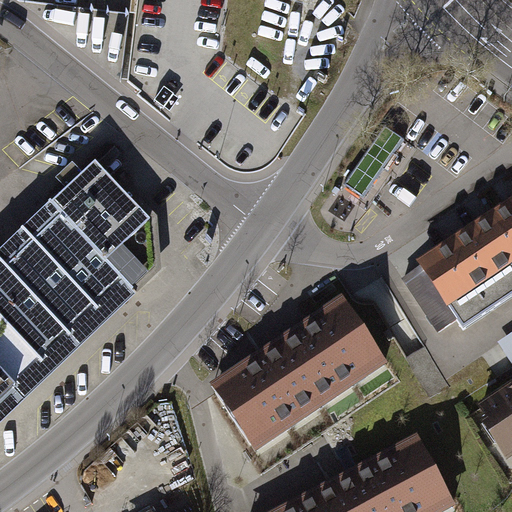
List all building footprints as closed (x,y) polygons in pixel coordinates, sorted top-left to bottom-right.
[(391,107),(370,134),(383,145),(405,118),(391,107)] [(0,256),(0,426),(136,297),(132,292),(134,291),(132,289),(154,269),(150,222),(96,165),(0,256)] [(511,208),(494,220),(511,246),(511,208)] [(404,281),(440,333),(458,321),(464,330),(511,298),(511,246),(494,220),(404,281)] [(307,326),(216,386),(253,441),(383,354),(342,292),(303,319),(307,326)] [(511,337),(498,347),(511,368),(511,367),(511,337)] [(511,385),(472,413),(506,462),(511,458),(511,385)] [(431,511),(451,502),(415,434),(376,454),(379,461),(282,511),(431,511)]
